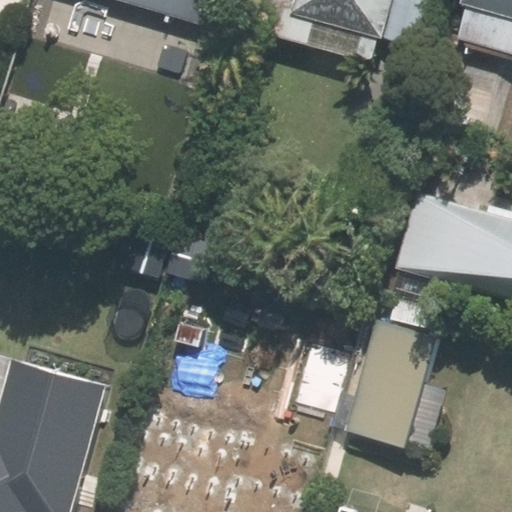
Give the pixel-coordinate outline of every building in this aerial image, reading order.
[(73,0),(125,14),(129,1),(206,22),(207,17),(233,25),(240,0),(73,0)] [(260,0),(253,29),(378,63),(385,38),(438,52),(452,0),(260,0)] [(511,0),(474,0),(473,5),(478,6),(468,40),(511,52),(511,0)] [(182,240),(138,226),(123,276),(167,289),(182,240)] [(378,324),(349,430),(437,454),(454,389),(444,387),(455,345),(378,324)] [(0,511),(35,511),(40,497),(73,506),(109,377),(25,353),(3,429),(0,427),(0,511)]
